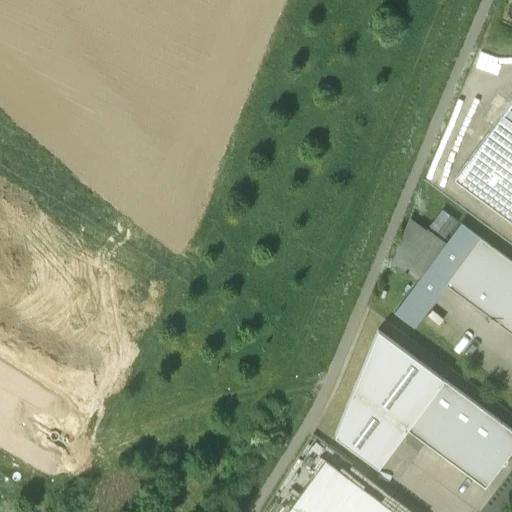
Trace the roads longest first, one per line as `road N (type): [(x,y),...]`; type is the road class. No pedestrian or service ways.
road 1 (track): [(252,511),(322,394),(487,0)]
road 2 (track): [(454,0),(302,375)]
